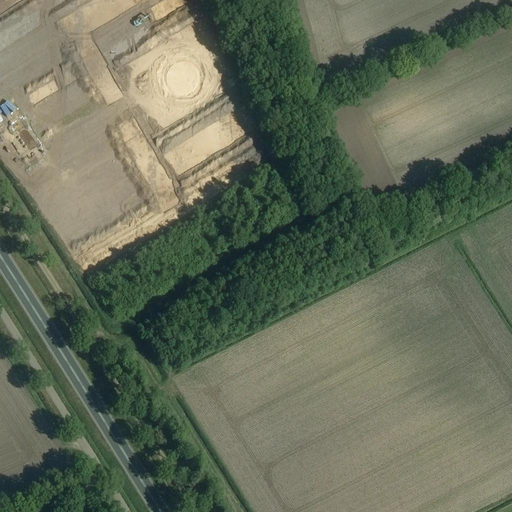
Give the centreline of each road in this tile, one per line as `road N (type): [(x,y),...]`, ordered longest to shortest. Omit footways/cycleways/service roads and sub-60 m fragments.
road 1 (track): [(196,511),(0,200)]
road 2 (trunk): [(161,511),(0,258)]
road 3 (unclassified): [(0,312),(124,511)]
